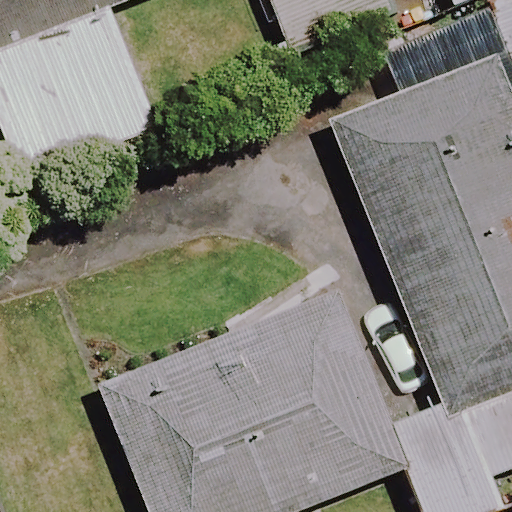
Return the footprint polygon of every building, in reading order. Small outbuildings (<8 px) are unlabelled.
[(149,0),(0,0),(0,127),(22,184),(160,132),(115,13),(149,0)] [(388,0),(271,0),(296,66),(399,28),(388,0)] [(444,0),(449,12),(479,0),(444,0)] [(511,0),(507,0),(493,6),(511,52),(511,0)] [(454,424),(511,401),(511,117),(494,71),(340,131),(446,403),(454,424)] [(511,401),(454,424),(446,403),(389,425),(341,301),(109,391),(155,511),(303,511),(407,472),(422,511),(499,511),(488,482),(511,472),(511,401)]
